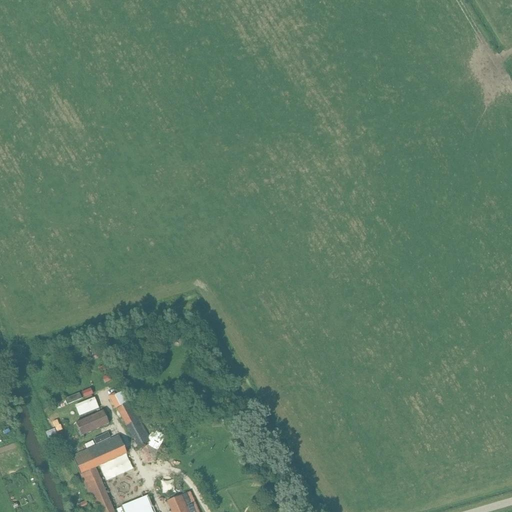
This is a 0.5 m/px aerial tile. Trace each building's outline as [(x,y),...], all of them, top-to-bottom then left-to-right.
[(106,364),(98,368),(101,374),(109,370),(106,364)] [(112,373),(103,378),(105,383),(114,378),(112,373)] [(90,388),(81,392),(83,398),(93,394),(90,388)] [(79,394),(64,400),(66,405),(81,399),(79,394)] [(95,401),(75,409),(78,417),(98,409),(95,401)] [(129,402),(116,408),(137,447),(150,440),(129,402)] [(76,424),(81,436),(109,424),(103,412),(76,424)] [(107,433),(93,440),(95,445),(110,438),(107,433)] [(150,441),(148,445),(157,450),(162,442),(153,437),(150,441)] [(198,511),(190,492),(180,496),(186,511),(198,511)] [(166,502),(170,511),(186,511),(180,496),(166,502)] [(85,501),(76,506),(79,511),(88,508),(85,501)]
